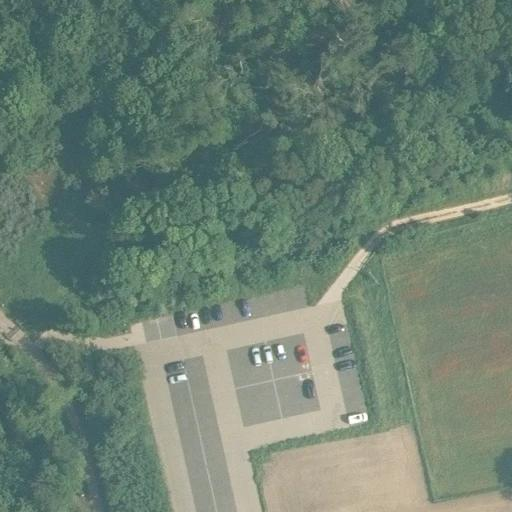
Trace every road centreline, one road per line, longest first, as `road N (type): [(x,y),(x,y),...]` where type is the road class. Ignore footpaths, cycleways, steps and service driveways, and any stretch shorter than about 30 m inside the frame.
road 1 (track): [(306,325),(382,232),(511,197)]
road 2 (unknown): [(0,428),(94,504)]
